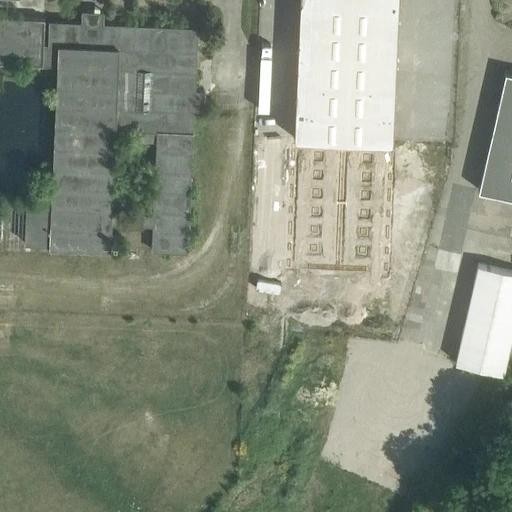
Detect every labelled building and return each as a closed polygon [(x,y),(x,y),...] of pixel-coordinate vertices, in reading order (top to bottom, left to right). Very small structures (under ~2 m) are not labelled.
[(300,0),(287,269),(387,273),(399,0),(300,0)] [(52,202),(27,201),(4,200),(2,244),(25,245),(25,241),(50,243),(50,244),(110,247),(111,221),(154,223),(152,249),(189,251),(189,249),(188,249),(199,18),(198,18),(198,26),(103,22),(103,24),(82,23),(83,21),(60,20),(59,43),(44,42),(45,17),(0,14),(0,61),(58,64),(53,187),(43,186),(42,198),(52,198),(52,202)] [(511,195),(511,71),(506,70),(479,188),(511,195)] [(503,371),(511,333),(511,269),(478,262),(455,360),(503,371)] [(315,367),(364,371),(365,355),(317,350),(315,367)]
